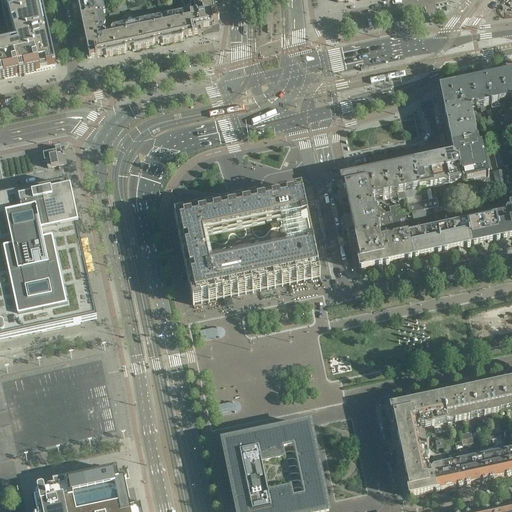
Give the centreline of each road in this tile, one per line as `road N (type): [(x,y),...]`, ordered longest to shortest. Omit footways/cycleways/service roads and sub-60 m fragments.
road 1 (secondary): [(104,142),(100,182),(170,511)]
road 2 (secondary): [(207,511),(144,192)]
road 3 (residential): [(511,260),(348,291),(315,176)]
road 4 (residential): [(393,511),(372,397),(511,364)]
road 5 (residential): [(315,176),(440,148),(428,78)]
road 6 (residential): [(239,41),(76,84)]
road 7 (secondary): [(251,82),(148,107),(112,129)]
